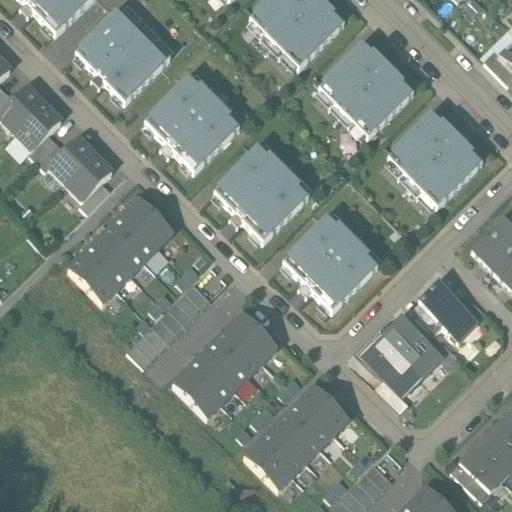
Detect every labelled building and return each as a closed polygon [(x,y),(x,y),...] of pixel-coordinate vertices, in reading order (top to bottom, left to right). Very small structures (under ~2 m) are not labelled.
[(30,15),(54,39),(93,0),(15,0),(25,10),(26,8),(32,14),(30,15)] [(315,1),(314,0),(272,0),(248,24),(250,26),(251,25),(264,38),(263,39),(283,59),(284,58),(297,71),(296,72),(298,74),(343,28),(321,7),(319,8),(314,3),(315,1)] [(102,87),(124,109),(169,64),(167,62),(166,63),(153,50),(154,49),(134,29),(133,30),(120,17),(121,16),(120,14),(74,59),(96,81),(98,80),(103,85),(102,87)] [(384,70),(363,48),(317,94),(319,95),(320,94),(333,107),(332,109),(352,128),(353,127),(366,141),(365,142),(367,143),(412,98),(390,76),(388,77),(383,72),(384,70)] [(511,49),(499,62),(511,75),(511,49)] [(511,75),(499,62),(493,56),(482,67),(506,90),(511,84),(511,75)] [(0,67),(0,84),(9,76),(0,67)] [(171,156),(193,178),(238,133),(236,131),(235,132),(222,119),(224,118),(203,98),(202,99),(189,86),(190,85),(189,83),(143,129),(165,151),(167,149),(172,155),(171,156)] [(13,105),(0,118),(0,125),(14,139),(43,110),(26,93),(13,105)] [(5,97),(0,101),(0,118),(13,105),(5,97)] [(43,110),(14,139),(31,156),(47,140),(59,127),(43,110)] [(454,140),(432,118),(386,163),(388,165),(389,164),(403,177),(401,178),(421,198),(422,197),(435,210),(434,211),(436,213),(481,167),(459,145),(457,147),(452,141),(454,140)] [(31,156),(27,160),(36,168),(56,148),(47,140),(31,156)] [(64,157),(48,173),(65,190),(94,161),(77,144),(64,157)] [(56,148),(36,168),(44,176),(48,173),(64,157),(56,148)] [(258,153),(212,198),(234,220),(235,218),(241,224),(240,226),(262,248),(307,203),(305,201),(304,202),(291,189),(293,188),(272,168),(271,169),(258,156),(259,154),(258,153)] [(94,161),(65,190),(82,207),(111,178),(94,161)] [(137,205),(123,219),(157,253),(172,239),(137,205)] [(123,219),(109,233),(143,267),(157,253),(123,219)] [(328,224),(327,222),(282,268),(303,289),(305,288),(310,294),(309,295),(331,317),(376,272),(375,270),(374,271),(360,258),(361,257),(342,237),(341,238),(327,225),(328,224)] [(511,236),(501,226),(470,256),(484,269),(511,240),(511,236)] [(109,233),(95,247),(129,281),(143,267),(109,233)] [(511,240),(484,269),(495,281),(511,264),(511,240)] [(95,247),(81,260),(116,295),(129,281),(95,247)] [(116,295),(81,260),(67,275),(101,309),(116,295)] [(511,264),(495,281),(508,293),(511,289),(511,264)] [(477,328),(437,288),(417,307),(423,313),(441,332),(457,347),(477,328)] [(184,297),(201,314),(210,306),(193,289),(184,297)] [(176,305),(193,322),(201,314),(184,297),(176,305)] [(167,314),(184,331),(193,322),(176,305),(167,314)] [(423,313),(414,322),(430,337),(433,340),(441,332),(423,313)] [(159,322),(176,339),(184,331),(167,314),(159,322)] [(242,319),(227,333),(262,368),(276,353),(242,319)] [(151,330),(168,347),(176,339),(159,322),(151,330)] [(420,384),(439,365),(440,364),(421,346),(400,325),(381,344),(420,384)] [(142,339),(159,356),(168,347),(151,330),(142,339)] [(227,333),(213,347),(248,381),(262,368),(227,333)] [(456,363),(433,340),(430,337),(421,346),(440,364),(439,365),(446,372),(456,363)] [(134,347),(151,364),(159,356),(142,339),(134,347)] [(401,403),(420,384),(381,344),(361,364),(382,385),(400,404),(401,403)] [(126,356),(142,373),(151,364),(134,347),(126,356)] [(213,347),(200,361),(234,395),(248,381),(213,347)] [(200,361),(186,375),(220,409),(234,395),(200,361)] [(186,375),(171,389),(206,423),(220,409),(186,375)] [(408,410),(401,403),(400,404),(382,385),(373,394),(399,419),(408,410)] [(347,426),(313,392),(299,406),(333,440),(347,426)] [(333,440),(299,406),(285,420),(319,454),(333,440)] [(511,423),(508,419),(495,431),(511,448),(511,423)] [(319,454),(285,420),(271,433),(305,468),(319,454)] [(511,448),(495,431),(483,444),(511,473),(511,448)] [(305,468),(271,433),(257,447),(291,481),(305,468)] [(511,475),(511,473),(483,444),(471,456),(501,487),(511,475)] [(291,481),(257,447),(243,461),(277,496),(291,481)] [(501,487),(471,456),(458,469),(488,499),(501,487)] [(488,499),(458,469),(449,477),(480,508),(489,500),(488,499)] [(390,487),(373,470),(365,478),(382,495),(390,487)] [(382,495),(365,478),(356,487),(373,504),(382,495)] [(364,511),(373,504),(356,487),(348,495),(364,511)] [(443,511),(425,494),(411,508),(414,511),(443,511)] [(364,511),(348,495),(339,503),(348,511),(364,511)] [(348,511),(339,503),(331,511),(348,511)]
